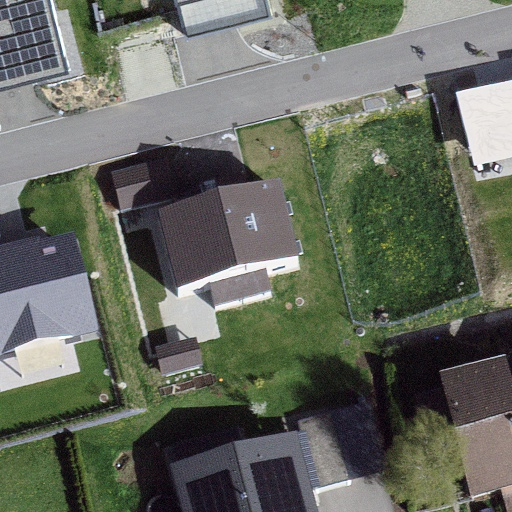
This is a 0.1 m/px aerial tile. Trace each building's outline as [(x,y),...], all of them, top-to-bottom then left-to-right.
[(0,0),(0,81),(66,61),(51,0),(0,0)] [(267,0),(173,0),(180,31),(270,8),(267,0)] [(278,189),(152,219),(172,297),(210,295),(212,308),(272,296),(266,272),(301,266),(278,189)] [(0,233),(0,364),(103,336),(65,239),(10,253),(0,233)] [(497,472),(511,468),(511,404),(504,376),(415,399),(427,448),(457,440),(471,499),(502,491),(497,472)] [(350,485),(332,415),(297,424),(315,494),(350,485)] [(235,441),(175,456),(189,511),(304,511),(289,452),(241,465),(235,441)]
